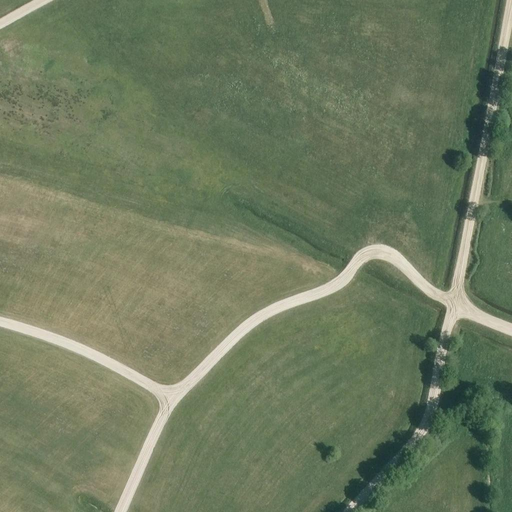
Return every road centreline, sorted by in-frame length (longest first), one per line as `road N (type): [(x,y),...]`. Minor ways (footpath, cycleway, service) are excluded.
road 1 (track): [(511,0),(428,416),(415,442),(347,511)]
road 2 (track): [(511,330),(433,293),(391,253),(365,252),(338,284),(254,318),(170,399),(119,511)]
road 3 (unknown): [(0,320),(95,357),(170,399)]
